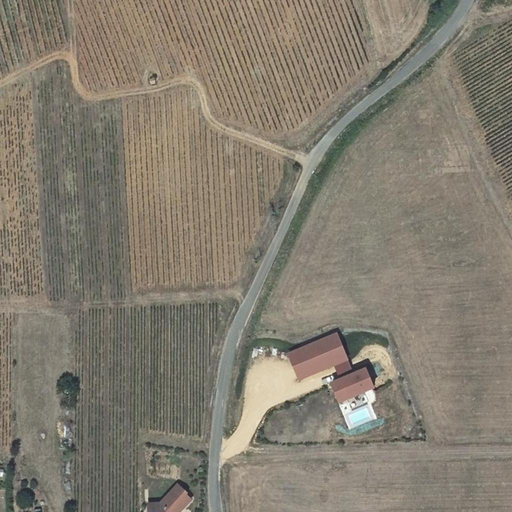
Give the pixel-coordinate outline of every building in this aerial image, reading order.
[(348,359),(337,334),(300,349),(311,374),(333,365),(348,359)] [(311,374),(300,349),(289,353),(300,379),(311,374)] [(348,359),(333,365),(340,380),(354,375),(348,359)] [(374,389),(366,370),(354,375),(340,380),(347,399),(374,389)] [(347,399),(340,380),(332,384),(339,402),(347,399)] [(176,511),(178,511),(179,511),(192,500),(187,494),(189,493),(181,484),(162,501),(150,501),(150,511),(151,511),(176,511)]
